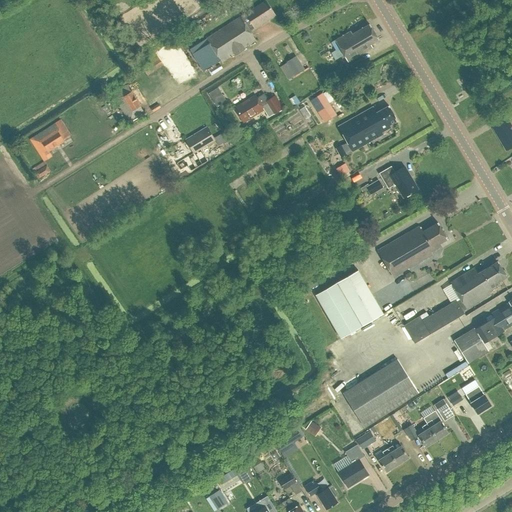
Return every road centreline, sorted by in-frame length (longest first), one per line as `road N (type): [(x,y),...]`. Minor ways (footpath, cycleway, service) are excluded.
road 1 (residential): [(347,0),(44,185)]
road 2 (secondary): [(511,226),(377,0)]
road 3 (track): [(0,341),(34,330),(55,257),(58,235),(32,193),(44,185)]
road 4 (unclassified): [(378,511),(511,427)]
